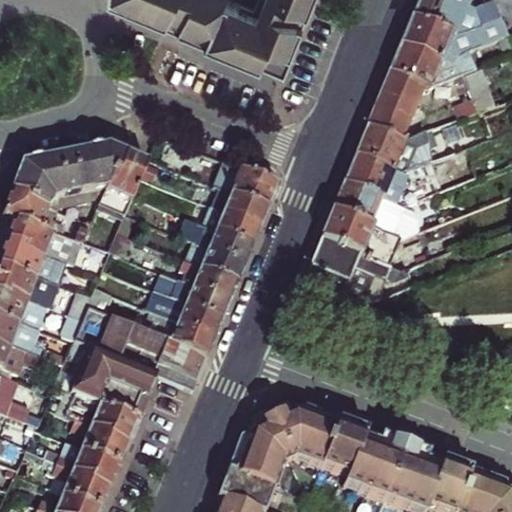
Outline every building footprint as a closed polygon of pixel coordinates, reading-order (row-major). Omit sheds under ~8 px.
[(120,0),(183,26),(283,66),(295,36),(310,0),(120,0)] [(461,8),(464,0),(415,0),(413,7),(408,19),(453,38),(495,22),(487,3),(469,11),(461,8)] [(495,22),(453,38),(408,19),(403,33),(397,46),(440,64),(464,57),(492,46),(503,41),(495,22)] [(511,37),(503,41),(492,46),(499,63),(511,57),(511,37)] [(440,64),(397,46),(393,56),(384,77),(424,93),(440,86),(471,74),(464,57),(440,64)] [(477,72),(471,74),(440,86),(446,101),(465,94),(468,101),(449,109),(454,122),(491,108),(477,72)] [(424,93),(384,77),(376,97),(362,131),(397,145),(404,142),(424,93)] [(397,145),(362,131),(359,138),(350,161),(395,177),(404,174),(413,170),(440,159),(429,132),(404,142),(397,145)] [(20,167),(11,193),(30,200),(28,205),(46,211),(54,202),(105,192),(113,176),(117,177),(125,159),(106,150),(67,158),(20,167)] [(465,160),(461,151),(445,158),(448,167),(465,160)] [(123,220),(131,200),(139,182),(146,167),(138,164),(125,159),(117,177),(113,176),(105,192),(97,210),(123,220)] [(403,180),(395,177),(350,161),(347,169),(340,188),(389,207),(393,208),(405,181),(403,180)] [(274,196),(277,188),(260,181),(239,172),(222,165),(215,181),(212,190),(216,192),(267,213),(274,196)] [(148,168),(142,182),(151,186),(157,172),(148,168)] [(414,176),(413,170),(404,174),(395,177),(403,180),(414,176)] [(329,214),(378,235),(389,207),(340,188),(335,198),(329,214)] [(216,192),(209,211),(259,232),(264,219),(267,213),(216,192)] [(2,218),(14,222),(62,240),(66,231),(54,226),(57,215),(46,211),(28,205),(30,200),(11,193),(7,203),(2,218)] [(131,200),(124,218),(135,223),(136,223),(143,205),(131,200)] [(398,243),(419,235),(419,218),(393,208),(389,207),(378,235),(398,243)] [(201,229),(251,250),(256,240),(259,232),(209,211),(201,229)] [(398,243),(378,235),(329,214),(326,222),(318,242),(388,270),(390,272),(398,252),(422,243),(419,235),(398,243)] [(135,223),(124,218),(123,220),(116,237),(126,242),(135,223)] [(251,250),(201,229),(183,221),(175,240),(244,268),(249,257),(251,250)] [(62,240),(14,222),(10,231),(6,243),(24,250),(23,254),(42,261),(42,263),(46,265),(49,259),(54,261),(53,264),(65,268),(71,271),(80,246),(75,244),(62,240)] [(91,228),(82,225),(75,244),(80,246),(83,247),(91,228)] [(122,261),(129,243),(126,242),(116,237),(108,255),(120,260),(122,261)] [(311,258),(300,284),(358,308),(379,300),(379,295),(388,270),(318,242),(311,258)] [(2,254),(0,259),(0,268),(45,285),(58,290),(65,268),(53,264),(54,261),(49,259),(46,265),(42,263),(42,261),(23,254),(24,250),(6,243),(2,254)] [(244,268),(192,247),(184,265),(236,287),(242,273),(244,268)] [(112,279),(120,260),(108,255),(107,256),(101,271),(100,274),(112,279)] [(181,286),(229,306),(234,292),(236,287),(184,265),(183,265),(178,275),(184,278),(181,286)] [(50,312),(58,290),(45,285),(0,268),(0,297),(6,299),(8,295),(27,302),(25,306),(30,308),(32,303),(38,305),(37,307),(46,311),(50,312)] [(97,281),(81,274),(77,283),(94,289),(97,281)] [(106,297),(113,279),(112,279),(100,274),(97,281),(94,289),(92,292),(106,297)] [(227,311),(229,306),(181,286),(160,277),(152,296),(153,296),(221,325),(227,311)] [(106,297),(92,292),(88,301),(84,311),(104,319),(112,300),(106,297)] [(0,320),(28,331),(37,334),(46,311),(37,307),(38,305),(32,303),(30,308),(25,306),(27,302),(8,295),(6,299),(0,297),(0,320)] [(149,316),(213,343),(219,329),(221,325),(153,296),(146,314),(149,316)] [(73,321),(82,299),(80,298),(71,320),(72,321),(73,321)] [(82,299),(73,321),(79,323),(84,311),(88,301),(82,299)] [(206,361),(141,334),(104,319),(84,311),(79,323),(71,343),(155,378),(177,387),(192,394),(202,370),(206,361)] [(149,316),(141,334),(206,361),(210,352),(213,343),(149,316)] [(28,331),(0,320),(0,349),(8,352),(8,353),(13,355),(15,350),(21,352),(20,354),(37,361),(40,355),(31,351),(37,334),(28,331)] [(64,341),(72,321),(71,320),(70,320),(62,341),(64,341)] [(71,343),(79,323),(73,321),(72,321),(64,341),(71,344),(71,343)] [(145,402),(155,378),(71,343),(71,344),(63,361),(60,369),(56,377),(51,389),(97,408),(136,424),(145,402)] [(0,375),(1,373),(16,379),(21,367),(38,373),(42,362),(37,361),(20,354),(21,352),(15,350),(13,355),(8,353),(8,352),(0,349),(0,375)] [(60,369),(63,361),(47,355),(44,363),(46,364),(60,369)] [(56,377),(60,369),(46,364),(43,372),(56,377)] [(0,415),(3,417),(15,387),(0,381),(0,415)] [(107,440),(126,448),(133,431),(136,424),(97,408),(93,419),(77,413),(73,423),(89,429),(89,427),(109,435),(107,440)] [(289,427),(286,418),(283,410),(275,414),(281,430),(289,427)] [(255,441),(252,433),(238,439),(233,453),(222,479),(214,501),(215,502),(211,511),(262,511),(281,466),(294,460),(343,479),(341,486),(403,511),(423,511),(424,511),(498,511),(499,511),(507,507),(500,492),(481,485),(446,471),(415,459),(419,450),(406,445),(393,440),(389,449),(330,424),(301,412),(286,418),(289,427),(281,430),(275,414),(266,417),(255,422),(261,438),(255,441)] [(22,415),(19,423),(34,429),(37,421),(22,415)] [(261,438),(255,422),(249,425),(252,433),(255,441),(261,438)] [(79,452),(118,468),(124,453),(126,448),(107,440),(109,435),(89,427),(89,429),(73,423),(69,432),(85,439),(79,452)] [(0,457),(11,461),(16,448),(0,442),(0,457)] [(114,478),(118,468),(79,452),(74,464),(58,458),(54,468),(70,474),(71,472),(90,480),(88,485),(108,493),(114,478)] [(15,474),(0,468),(0,477),(11,482),(15,474)] [(61,497),(97,511),(99,511),(105,499),(108,493),(88,485),(90,480),(71,472),(70,474),(54,468),(50,477),(66,484),(61,497)] [(97,511),(61,497),(55,509),(39,503),(35,511),(97,511)]
